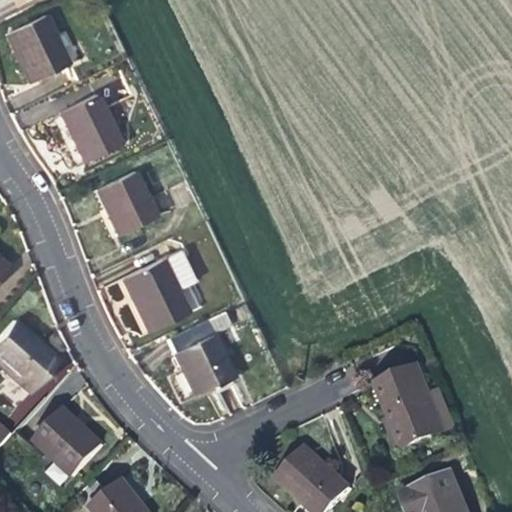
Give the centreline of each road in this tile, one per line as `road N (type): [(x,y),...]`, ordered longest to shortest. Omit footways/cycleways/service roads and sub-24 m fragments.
road 1 (residential): [(0,148),(35,196),(87,328),(132,403),(188,456)]
road 2 (residential): [(341,381),(188,456)]
